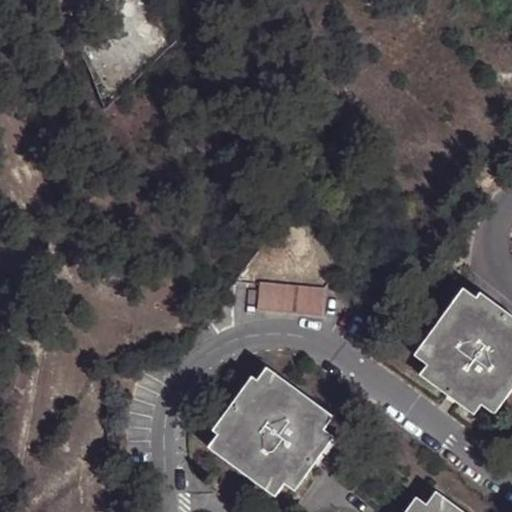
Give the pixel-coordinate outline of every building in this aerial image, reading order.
[(262,311),(327,316),(329,289),(265,284),(262,311)] [(487,407),(501,415),(511,399),(511,313),(487,295),(484,299),(470,290),(421,357),(433,368),(428,377),(480,417),(487,407)] [(280,499),(290,486),(329,433),(338,419),(272,371),(264,382),(224,437),(214,449),(280,499)] [(219,432),(224,437),(264,382),(258,379),(219,432)] [(329,433),(290,486),(300,493),(339,439),(329,433)] [(450,511),(432,499),(423,510),(412,504),(406,511),(450,511)]
